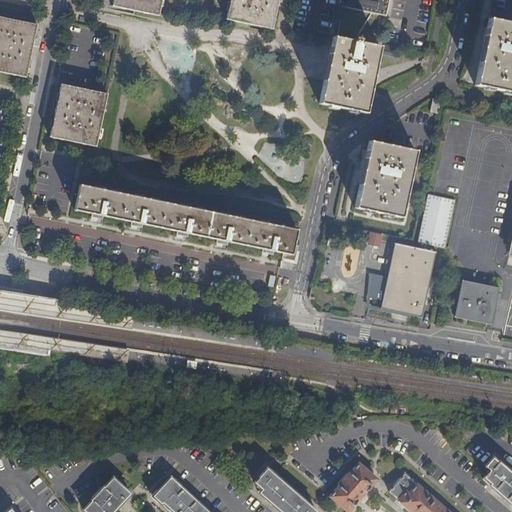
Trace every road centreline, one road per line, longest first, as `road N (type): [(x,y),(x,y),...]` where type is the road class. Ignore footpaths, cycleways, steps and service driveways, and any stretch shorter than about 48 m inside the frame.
road 1 (residential): [(295,320),(335,154),(440,77),(464,0)]
road 2 (residential): [(7,260),(295,320)]
road 3 (residential): [(59,0),(7,260)]
road 4 (residential): [(295,320),(511,356)]
